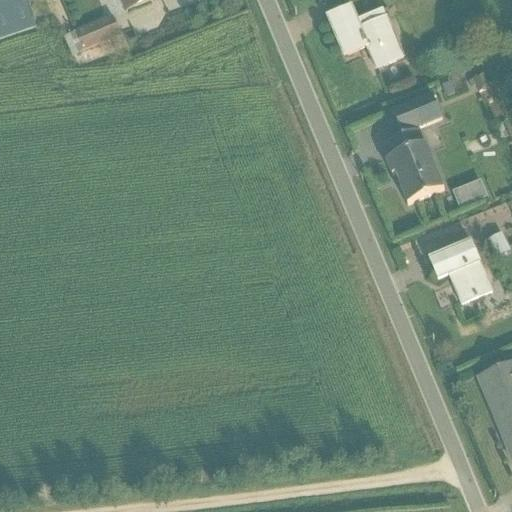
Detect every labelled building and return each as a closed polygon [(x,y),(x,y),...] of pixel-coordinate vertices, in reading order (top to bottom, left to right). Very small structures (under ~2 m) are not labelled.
[(0,0),(0,43),(37,32),(26,0),(0,0)] [(118,0),(124,18),(161,2),(160,0),(118,0)] [(376,73),(403,62),(383,14),(340,32),(351,58),(367,52),(376,73)] [(121,41),(113,23),(64,42),(72,60),(121,41)] [(478,97),(489,93),(483,78),(469,85),(472,91),(475,91),(478,97)] [(508,114),(511,112),(511,93),(501,98),(508,114)] [(408,211),(445,195),(420,134),(442,125),(432,100),(392,117),(402,141),(403,141),(404,142),(385,149),(391,164),(386,166),(392,181),(396,180),(401,191),(399,191),(408,211)] [(501,237),(488,244),(497,263),(511,256),(501,237)] [(461,311),(493,297),(472,247),(429,265),(429,267),(433,265),(441,283),(437,285),(438,286),(449,281),(462,309),(460,310),(461,311)] [(511,370),(478,385),(511,464),(511,370)]
